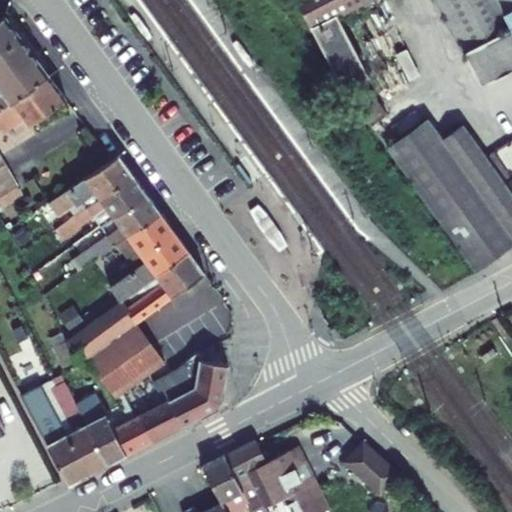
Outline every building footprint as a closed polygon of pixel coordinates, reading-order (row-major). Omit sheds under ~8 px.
[(297,0),(357,116),(381,107),(369,83),(358,87),(354,75),(362,70),(331,10),(351,0),(297,0)] [(511,0),(437,0),(479,78),(511,60),(511,0)] [(0,50),(20,36),(4,15),(0,18),(0,50)] [(146,41),(152,36),(133,15),(127,19),(146,41)] [(0,93),(0,110),(48,74),(20,36),(0,50),(0,87),(3,92),(0,93)] [(252,65),(236,43),(231,47),(247,69),(252,65)] [(0,110),(0,195),(18,186),(0,154),(0,128),(4,132),(25,116),(31,124),(66,98),(48,74),(0,110)] [(414,110),(372,139),(463,268),(511,235),(511,212),(448,117),(427,130),(414,110)] [(71,207),(82,200),(87,208),(133,176),(118,155),(48,202),(58,216),(71,207)] [(77,215),(55,229),(62,238),(93,216),(106,206),(114,217),(146,194),(133,176),(87,208),(77,215)] [(0,207),(22,195),(18,186),(0,195),(0,207)] [(72,261),(79,270),(117,243),(160,213),(146,194),(114,217),(120,226),(107,236),(72,261)] [(93,216),(100,226),(114,217),(106,206),(93,216)] [(268,215),(258,208),(250,212),(256,228),(271,245),(278,253),(286,248),(281,233),(268,215)] [(110,287),(120,300),(156,274),(188,251),(160,213),(117,243),(136,268),(110,287)] [(114,217),(100,226),(107,236),(120,226),(114,217)] [(16,237),(21,243),(30,237),(25,230),(16,237)] [(125,308),(136,323),(204,273),(188,251),(156,274),(162,282),(125,308)] [(30,304),(42,302),(39,289),(27,292),(30,304)] [(99,376),(115,397),(117,395),(121,392),(164,362),(136,323),(125,308),(120,300),(66,339),(83,364),(99,376)] [(73,304),(59,314),(69,329),(83,319),(73,304)] [(17,312),(6,318),(12,330),(23,324),(17,312)] [(17,340),(23,352),(25,351),(34,346),(23,324),(12,330),(17,340)] [(62,332),(49,338),(53,347),(66,341),(62,332)] [(190,335),(167,349),(177,369),(199,352),(190,335)] [(0,348),(0,353),(4,361),(23,352),(17,340),(0,348)] [(53,347),(63,368),(75,362),(66,341),(53,347)] [(25,351),(38,377),(45,375),(46,371),(34,346),(25,351)] [(217,408),(222,402),(229,365),(200,359),(199,352),(177,369),(166,375),(164,373),(152,380),(158,390),(163,388),(169,400),(139,415),(153,441),(217,408)] [(42,385),(52,404),(68,434),(74,431),(52,389),(65,382),(61,375),(42,385)] [(68,434),(90,474),(107,465),(86,423),(66,383),(65,382),(52,389),(74,431),(68,434)] [(41,384),(36,386),(47,407),(52,404),(42,385),(41,384)] [(21,394),(69,484),(90,474),(68,434),(52,404),(47,407),(36,386),(21,394)] [(117,395),(129,420),(135,417),(121,392),(117,395)] [(86,423),(107,465),(153,441),(139,415),(135,417),(129,420),(114,428),(106,413),(86,423)] [(203,511),(238,511),(239,511),(258,511),(283,499),(289,511),(328,511),(299,451),(267,466),(254,441),(202,467),(221,504),(203,511)] [(360,444),(340,473),(377,503),(401,471),(360,444)]
